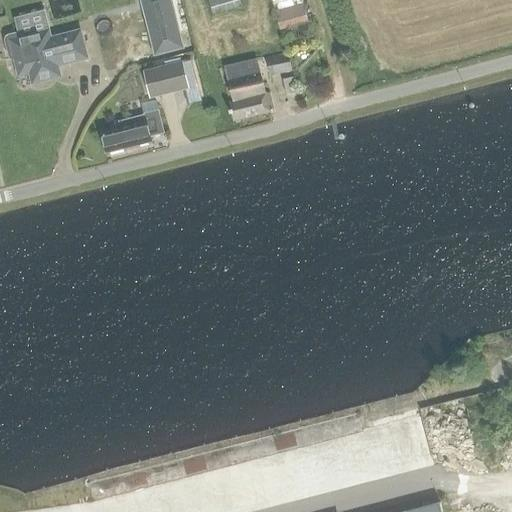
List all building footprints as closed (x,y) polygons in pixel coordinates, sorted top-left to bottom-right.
[(170,0),(141,0),(151,39),(155,54),(183,48),(179,32),(170,0)] [(242,6),(239,0),(208,0),(213,15),(242,6)] [(271,0),(279,31),(308,24),(302,0),(271,0)] [(215,58),(208,22),(193,25),(200,60),(215,58)] [(6,38),(6,41),(10,57),(11,59),(14,60),(19,76),(30,73),(32,84),(53,79),(61,77),(58,66),(88,59),(80,31),(51,38),(49,30),(22,37),(20,35),(17,34),(9,36),(6,38)] [(271,75),(293,70),(290,55),(268,61),(271,75)] [(274,113),(270,94),(266,95),(258,61),(228,69),(236,102),(231,103),(236,122),(274,113)] [(181,63),(144,73),(150,96),(188,86),(181,63)] [(300,93),(296,79),(284,81),(287,95),(300,93)] [(120,122),(121,128),(103,133),(108,154),(152,142),(151,137),(166,134),(161,116),(159,110),(145,114),(145,115),(120,122)] [(443,511),(441,502),(404,511),(443,511)]
